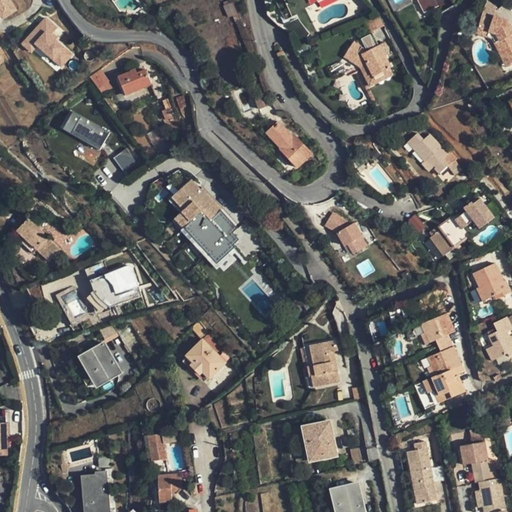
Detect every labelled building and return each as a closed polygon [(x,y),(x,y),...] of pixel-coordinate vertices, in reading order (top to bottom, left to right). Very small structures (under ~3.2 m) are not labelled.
[(0,0),(0,11),(5,19),(18,10),(11,0),(0,0)] [(420,0),(424,9),(438,2),(437,0),(420,0)] [(511,24),(510,20),(484,10),(477,31),(488,35),(489,30),(497,32),(503,42),(498,44),(504,57),(510,55),(511,60),(511,24)] [(371,20),(376,29),(384,25),(379,16),(371,20)] [(52,35),(59,27),(47,17),(23,44),(33,53),(39,46),(63,66),(74,54),(52,35)] [(489,30),(488,35),(494,37),(498,44),(503,42),(497,32),(489,30)] [(389,67),(378,44),(377,45),(370,32),(353,40),(352,38),(341,54),(358,66),(364,64),(370,76),(389,67)] [(358,66),(367,86),(373,83),(370,76),(364,64),(358,66)] [(392,74),(389,67),(370,76),(373,83),(392,74)] [(115,87),(100,68),(90,76),(105,95),(115,87)] [(153,85),(147,70),(139,73),(136,68),(120,75),(128,95),(153,85)] [(271,105),(267,94),(257,97),(261,108),(271,105)] [(112,132),(72,110),(62,127),(102,149),(112,132)] [(278,121),(273,126),(275,128),(271,132),(283,145),(280,147),(279,148),(291,160),(298,167),(312,154),(294,134),(292,135),(278,121)] [(275,128),(273,126),(266,132),(280,147),(283,145),(271,132),(275,128)] [(408,140),(424,159),(426,161),(430,158),(435,165),(441,172),(450,164),(440,152),(444,149),(431,134),(424,140),(417,132),(408,140)] [(138,161),(128,148),(115,158),(125,171),(138,161)] [(376,148),(371,154),(377,159),(382,154),(376,148)] [(426,161),(424,159),(423,160),(431,169),(435,165),(430,158),(426,161)] [(228,257),(236,249),(212,221),(224,210),(204,187),(200,192),(196,187),(198,185),(194,180),(174,198),(186,211),(177,219),(184,228),(209,255),(219,247),(228,257)] [(471,214),(459,221),(466,231),(478,224),(483,232),(497,223),(482,200),(468,209),(471,214)] [(62,250),(39,229),(46,222),(33,210),(27,216),(31,220),(29,223),(26,220),(18,229),(27,237),(23,242),(35,253),(39,249),(52,260),(62,250)] [(359,252),(373,243),(358,221),(357,222),(336,211),(329,224),(342,231),(350,243),(352,241),(359,252)] [(459,221),(451,226),(464,245),(472,239),(466,231),(459,221)] [(464,245),(451,226),(449,223),(431,235),(433,238),(430,239),(443,258),(464,245)] [(215,269),(228,257),(219,247),(209,255),(184,228),(181,231),(215,269)] [(511,293),(511,289),(508,280),(505,281),(497,264),(476,274),(483,287),(474,291),(480,305),(497,297),(499,300),(511,293)] [(136,295),(132,276),(128,274),(129,271),(130,267),(129,266),(125,266),(88,279),(91,291),(96,298),(103,304),(136,295)] [(444,315),(439,305),(438,302),(442,300),(446,298),(442,290),(406,307),(410,318),(413,323),(428,316),(431,321),(444,315)] [(406,307),(405,306),(400,308),(406,320),(410,318),(406,307)] [(453,333),(444,315),(431,321),(416,328),(419,334),(424,346),(432,343),(435,348),(450,342),(447,336),(453,333)] [(496,345),(492,346),(497,359),(509,353),(511,357),(511,356),(511,337),(509,331),(511,329),(511,321),(509,316),(495,322),(498,330),(491,334),(496,345)] [(424,346),(419,334),(413,337),(419,349),(424,346)] [(227,364),(204,340),(187,355),(194,363),(192,365),(201,375),(204,373),(211,380),(227,364)] [(123,372),(106,341),(81,355),(98,385),(123,372)] [(330,354),(335,353),(338,352),(336,341),(311,347),(317,377),(313,378),(314,388),(341,382),(338,371),(334,372),(330,354)] [(461,366),(450,342),(435,348),(438,355),(425,360),(427,367),(433,379),(461,366)] [(497,359),(492,346),(487,348),(492,361),(497,359)] [(317,377),(311,347),(304,348),(310,378),(305,379),(307,390),(314,388),(313,378),(317,377)] [(310,378),(304,348),(299,349),(305,379),(310,378)] [(132,352),(138,364),(141,363),(135,351),(132,352)] [(338,371),(335,353),(330,354),(334,372),(338,371)] [(464,373),(461,366),(433,379),(431,379),(436,392),(441,390),(446,400),(466,392),(458,375),(464,373)] [(433,379),(427,367),(422,369),(427,381),(431,379),(433,379)] [(431,379),(427,381),(425,382),(430,394),(436,392),(431,379)] [(355,388),(357,397),(367,395),(365,386),(355,388)] [(441,403),(446,400),(441,390),(436,392),(441,403)] [(339,457),(331,420),(302,427),(310,463),(339,457)] [(169,458),(166,439),(178,437),(177,431),(151,435),(153,459),(152,459),(152,461),(169,458)] [(476,481),(490,477),(483,440),(458,445),(462,463),(469,462),(472,475),(473,481),(476,481)] [(412,479),(416,499),(422,497),(424,510),(438,507),(434,485),(430,485),(428,475),(432,475),(427,448),(416,450),(417,456),(408,458),(409,465),(402,466),(404,480),(412,479)] [(469,462),(462,463),(464,476),(472,475),(469,462)] [(97,474),(84,475),(85,503),(88,503),(88,511),(109,511),(108,492),(107,472),(97,473),(97,474)] [(184,489),(181,474),(159,476),(161,503),(171,502),(171,495),(177,494),(184,489)] [(504,509),(498,476),(490,477),(476,481),(482,511),(487,511),(493,511),(504,509)] [(366,511),(360,482),(332,488),(337,511),(366,511)] [(422,497),(416,499),(418,511),(424,510),(422,497)]
